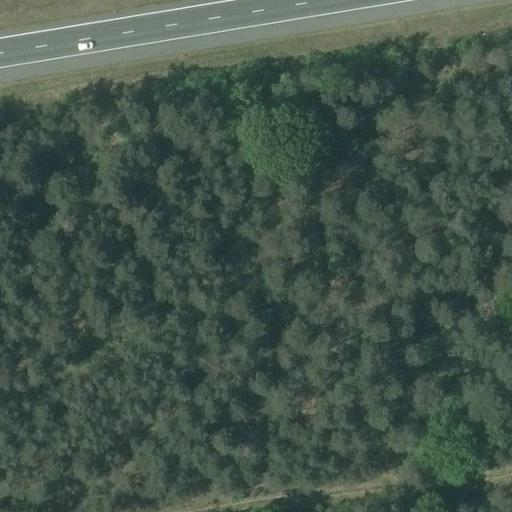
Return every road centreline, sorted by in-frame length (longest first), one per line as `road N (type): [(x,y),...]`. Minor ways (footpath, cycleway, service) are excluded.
road 1 (motorway): [(0,53),(325,0)]
road 2 (track): [(229,511),(511,467)]
